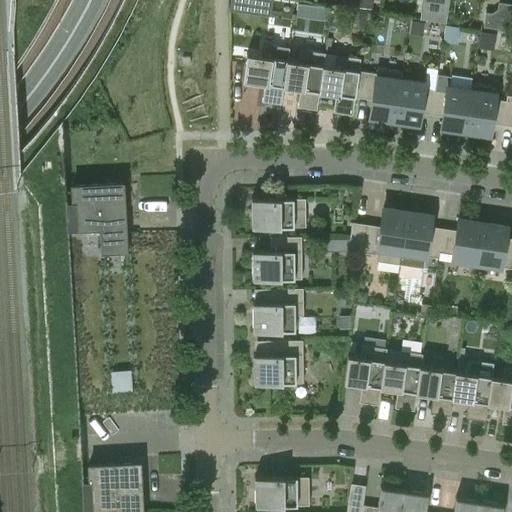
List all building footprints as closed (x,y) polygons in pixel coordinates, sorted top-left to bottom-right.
[(233,0),(233,9),(267,12),(268,0),(233,0)] [(355,0),(354,7),(370,9),(371,0),(355,0)] [(423,0),(421,12),(445,15),(447,0),(423,0)] [(485,12),(483,27),(502,29),(509,30),(511,6),(511,3),(498,2),(497,9),(492,12),(485,12)] [(296,16),(305,17),(307,5),(298,4),(296,16)] [(411,20),(409,33),(421,35),(423,22),(411,20)] [(445,24),(443,42),(456,44),(458,26),(445,24)] [(494,34),(480,32),(478,46),(493,48),(494,34)] [(281,104),(283,86),(282,86),(286,59),(287,59),(289,47),(263,44),(262,56),(246,53),(242,80),(264,83),(261,101),(281,104)] [(297,61),(287,59),(286,59),(282,86),(283,86),(300,88),(297,106),(316,109),(319,91),(318,91),(322,64),(323,64),(324,53),(299,49),(297,61)] [(333,66),(323,64),(322,64),(318,91),(319,91),(335,93),(333,111),(352,114),(354,96),(358,70),(360,58),(335,54),(333,66)] [(376,73),(358,70),(354,96),(372,99),(369,117),(393,120),(401,71),(376,67),(376,73)] [(401,71),(393,120),(418,124),(419,112),(431,114),(434,89),(423,88),(424,82),(400,79),(401,71)] [(437,74),(434,89),(431,114),(442,115),(440,127),(465,131),(472,83),(471,83),(470,89),(449,86),(451,76),(437,74)] [(506,100),(505,100),(494,98),(496,87),(472,83),(465,131),(489,134),(491,122),(502,124),(506,100)] [(511,95),(506,94),(506,100),(502,124),(511,125),(511,135),(511,138),(511,137),(511,95)] [(155,164),(159,143),(137,139),(134,160),(155,164)] [(102,254),(126,252),(122,182),(71,185),(72,208),(67,208),(68,227),(73,227),(74,231),(100,230),(102,254)] [(251,226),(305,226),(305,197),(251,198),(251,226)] [(380,226),(366,224),(362,252),(376,254),(375,260),(399,264),(407,210),(382,207),(380,226)] [(407,210),(399,264),(423,268),(425,256),(438,258),(439,252),(443,228),(429,226),(431,214),(407,210)] [(456,230),(443,228),(439,252),(452,254),(451,261),(476,264),(482,222),(458,218),(456,230)] [(347,250),(362,252),(366,224),(351,222),(347,250)] [(482,222),(476,264),(511,269),(511,238),(504,237),(506,225),(482,222)] [(300,235),(275,236),(275,250),(251,250),(252,278),(301,278),(300,235)] [(302,287),(276,288),(276,302),(252,302),(252,330),(294,330),(294,314),(302,314),(302,287)] [(356,291),(355,301),(365,302),(366,292),(356,291)] [(421,304),(421,308),(429,309),(430,301),(426,301),(421,304)] [(350,315),(339,315),(339,328),(350,328),(350,315)] [(302,381),(302,339),(276,339),(276,354),(253,354),(253,382),(302,381)] [(378,404),(380,386),(385,348),(361,344),(359,356),(347,354),(343,381),(361,384),(358,401),(378,404)] [(386,348),(385,348),(380,386),(397,389),(394,407),(413,410),(416,392),(415,391),(421,353),(397,349),(395,361),(384,360),(386,348)] [(422,353),(421,353),(415,391),(416,392),(432,394),(430,412),(449,415),(452,397),(451,397),(455,370),(420,365),(422,353)] [(502,377),(490,375),(487,402),(504,404),(501,422),(511,423),(511,366),(503,365),(502,377)] [(490,375),(455,370),(451,397),(452,397),(468,399),(465,417),(485,420),(487,402),(490,375)] [(116,511),(141,511),(139,462),(88,465),(89,487),(84,487),(85,507),(90,507),(90,511),(117,509),(116,511)] [(254,477),(255,505),(308,504),(308,476),(254,477)] [(361,511),(363,504),(365,485),(350,483),(345,511),(361,511)] [(377,506),(363,504),(361,511),(397,511),(401,489),(380,486),(377,506)] [(423,511),(427,493),(401,489),(397,511),(423,511)] [(452,511),(474,511),(476,500),(455,497),(452,511)] [(500,511),(502,504),(476,500),(474,511),(500,511)]
